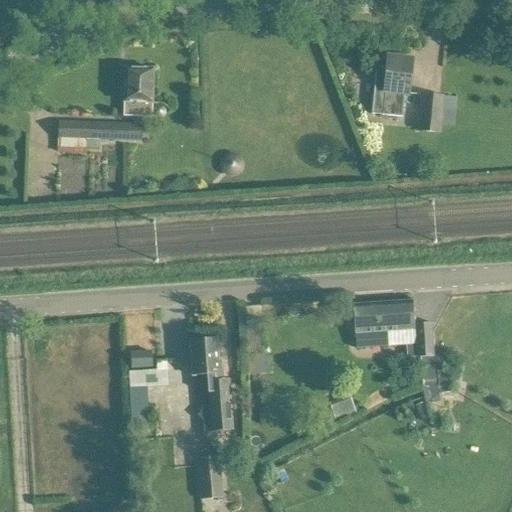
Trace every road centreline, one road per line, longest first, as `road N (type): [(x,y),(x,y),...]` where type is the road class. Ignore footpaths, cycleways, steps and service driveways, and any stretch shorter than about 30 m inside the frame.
road 1 (secondary): [(511,274),(0,308)]
road 2 (tertiary): [(266,2),(92,25),(54,38),(0,75)]
road 3 (tertiary): [(511,20),(266,2)]
